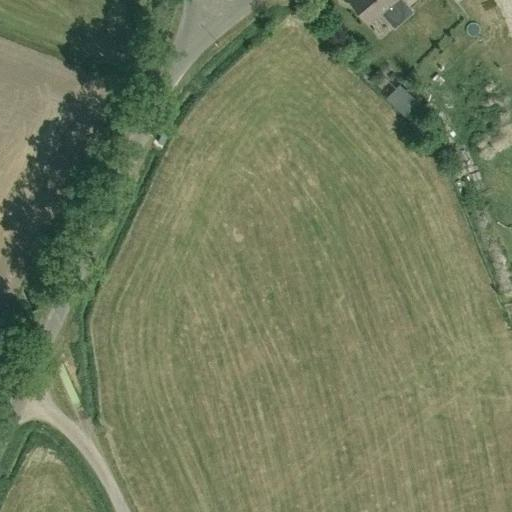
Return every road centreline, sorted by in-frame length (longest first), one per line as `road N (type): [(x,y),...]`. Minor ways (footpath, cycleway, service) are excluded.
road 1 (unclassified): [(23,391),(166,83),(206,33)]
road 2 (unclassified): [(23,391),(82,438),(119,511)]
